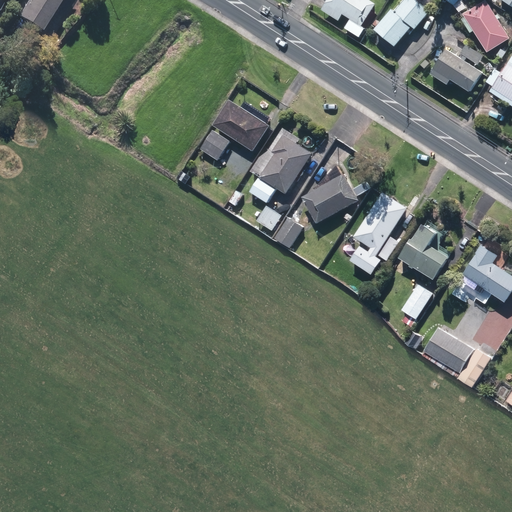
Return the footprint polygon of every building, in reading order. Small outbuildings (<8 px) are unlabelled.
[(29,0),(19,16),(43,30),(61,0),(29,0)] [(331,0),(330,2),(366,25),(380,3),(375,0),(331,0)] [(379,30),(399,46),(416,27),(419,29),(434,11),(421,0),(408,0),(400,10),(397,8),(379,30)] [(457,5),(462,12),(470,7),(466,0),(457,5)] [(468,14),(492,52),(511,38),(511,34),(491,0),(468,14)] [(499,55),(504,58),(509,52),(503,48),(499,55)] [(439,67),(474,91),(487,73),(452,49),(439,67)] [(491,59),(498,63),(501,58),(494,53),(491,59)] [(511,62),(494,91),(511,102),(511,62)] [(216,122),(256,148),(273,123),(233,96),(216,122)] [(202,147),(220,158),(232,139),(215,128),(202,147)] [(263,174),(289,191),(316,150),(287,132),(276,148),(279,150),(263,174)] [(305,194),(320,220),(362,197),(347,171),(305,194)] [(252,189),(269,200),(279,186),(261,175),(252,189)] [(357,234),(382,249),(410,205),(386,188),(357,234)] [(231,199),(238,203),(245,193),(238,189),(231,199)] [(285,215),(270,204),(259,219),(274,230),(285,215)] [(278,235),(293,245),(306,224),(290,215),(278,235)] [(402,255),(437,276),(451,254),(431,242),(439,230),(425,221),(415,237),(414,236),(402,255)] [(466,271),(508,299),(511,293),(511,270),(496,260),(501,253),(484,242),(478,250),(479,251),(466,271)] [(420,282),(404,307),(419,317),(435,291),(420,282)] [(471,294),(459,285),(452,293),(464,302),(471,294)] [(420,319),(410,313),(405,321),(415,327),(420,319)] [(427,348),(463,369),(478,346),(441,325),(427,348)] [(463,372),(477,381),(494,355),(480,345),(463,372)]
